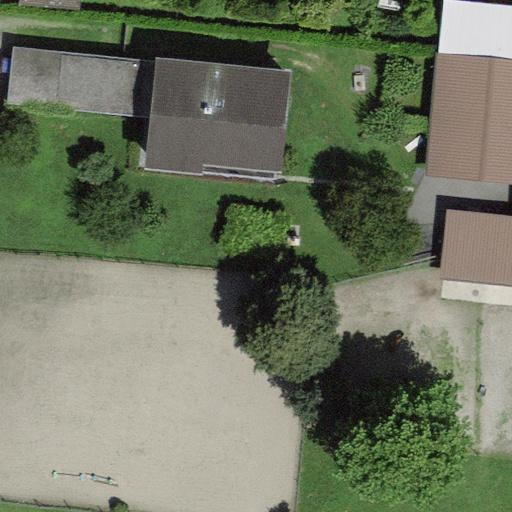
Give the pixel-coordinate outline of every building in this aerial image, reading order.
[(79,0),(16,0),(16,5),(79,11),(79,0)] [(511,4),(459,0),(439,0),(425,176),(511,182),(511,4)] [(148,119),(154,64),(11,49),(5,104),(148,119)] [(291,72),(155,58),(154,64),(148,119),(143,168),(199,173),(200,165),(281,173),(291,72)] [(511,215),(443,210),(437,277),(511,283),(511,215)]
